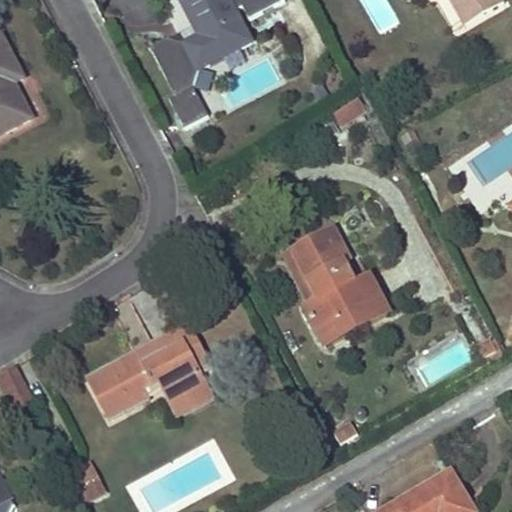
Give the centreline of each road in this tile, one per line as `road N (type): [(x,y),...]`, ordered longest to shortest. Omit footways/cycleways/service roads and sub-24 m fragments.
road 1 (residential): [(66,0),(160,181),(160,222),(137,264),(67,308),(0,319)]
road 2 (residential): [(511,380),(285,511)]
